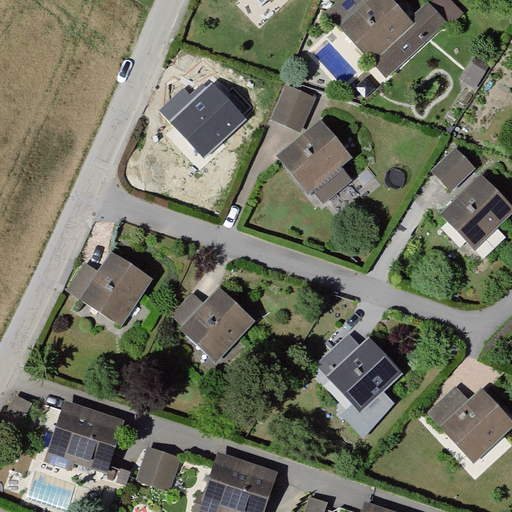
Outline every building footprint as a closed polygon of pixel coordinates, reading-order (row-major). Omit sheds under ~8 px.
[(257,0),(268,11),(279,0),(257,0)] [(354,0),(345,0),(323,20),(369,71),(371,69),(384,84),(435,39),(422,24),(410,35),(379,0),(361,0),(357,3),(354,0)] [(157,119),(199,163),(238,127),(203,89),(187,104),(180,97),(157,119)] [(311,105),(282,95),(271,127),(300,137),(311,105)] [(310,198),(320,210),(346,187),(336,175),(347,166),(314,128),(273,163),(306,201),(310,198)] [(436,219),(471,255),(511,215),(477,181),(472,185),(460,172),(441,191),(453,203),(436,219)] [(81,270),(63,296),(114,332),(145,287),(106,260),(93,278),(81,270)] [(191,300),(168,321),(210,366),(250,329),(216,294),(200,309),(191,300)] [(312,371),(357,418),(395,381),(362,347),(354,355),(342,343),(312,371)] [(453,392),(424,419),(471,470),(511,433),(511,432),(478,395),(466,406),(453,392)] [(24,409),(7,403),(0,423),(0,425),(16,431),(24,409)] [(114,426),(61,409),(44,460),(98,477),(114,426)] [(182,459),(149,447),(137,481),(171,493),(182,459)] [(265,511),(279,472),(218,452),(204,494),(199,493),(192,511),(265,511)]
